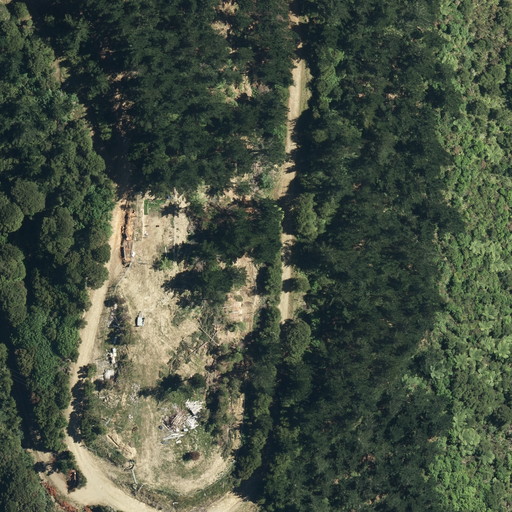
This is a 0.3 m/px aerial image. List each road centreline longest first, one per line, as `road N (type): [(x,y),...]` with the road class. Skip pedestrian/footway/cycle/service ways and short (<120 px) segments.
road 1 (track): [(139,511),(96,480),(68,425),(111,215),(117,83),(95,37),(44,0)]
road 2 (track): [(285,0),(276,404),(261,478),(219,511)]
road 3 (track): [(0,326),(60,484),(73,492),(96,480)]
